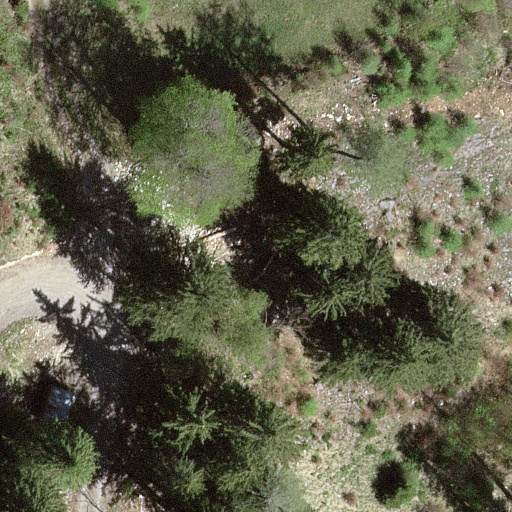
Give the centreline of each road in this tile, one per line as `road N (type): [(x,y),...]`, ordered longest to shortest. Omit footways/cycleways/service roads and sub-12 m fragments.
road 1 (track): [(0,313),(88,285),(127,382),(105,511)]
road 2 (track): [(88,285),(110,183),(41,42),(33,0)]
